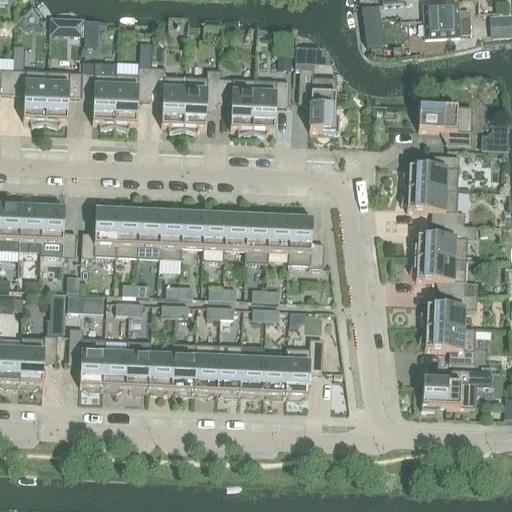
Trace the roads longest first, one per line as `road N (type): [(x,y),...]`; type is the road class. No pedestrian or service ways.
road 1 (residential): [(380,440),(341,190),(332,182),(0,166)]
road 2 (residential): [(380,440),(0,430)]
road 3 (residential): [(511,443),(380,440)]
